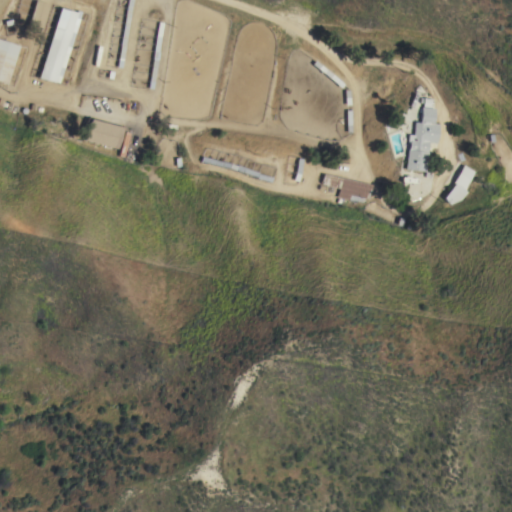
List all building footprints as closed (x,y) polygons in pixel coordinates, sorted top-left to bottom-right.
[(39,35),(25,31),(34,0),(48,4),(39,35)] [(126,11),(121,22),(98,13),(102,2),(126,11)] [(54,83),(38,78),(59,8),(76,12),(54,83)] [(8,84),(0,81),(0,40),(19,46),(8,84)] [(403,170),(406,142),(404,142),(405,134),(410,135),(411,122),(418,122),(419,107),(420,107),(420,103),(417,103),(417,98),(431,99),(430,108),(434,108),(432,123),(438,123),(436,143),(427,143),(426,152),(427,152),(424,172),(403,170)] [(84,140),(90,119),(123,127),(118,149),(84,140)] [(463,165),(475,172),(464,190),(453,183),(463,165)] [(337,197),(339,189),(333,187),(332,192),(327,191),(328,186),(327,186),(326,191),(319,189),(320,185),(324,186),(324,185),(320,184),(322,173),(373,185),(370,199),(366,198),(365,203),(359,201),(337,197)]
